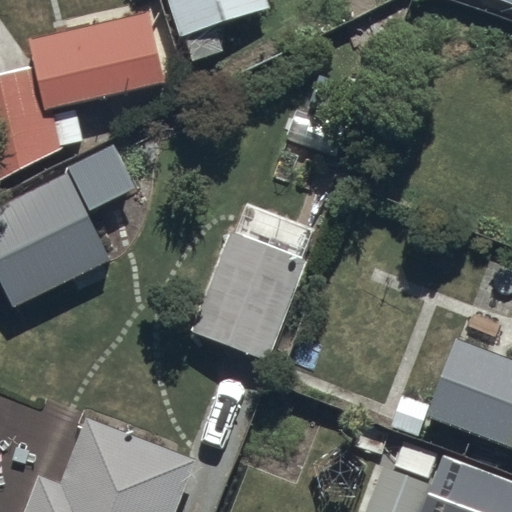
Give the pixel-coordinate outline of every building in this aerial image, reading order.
[(264,0),(168,0),(180,36),(267,8),(264,0)] [(52,112),(163,86),(150,16),(29,38),(35,72),(0,78),(0,178),(60,145),(52,112)] [(68,173),(0,207),(0,295),(9,313),(113,261),(68,173)] [(194,337),(264,364),(314,231),(244,205),(194,337)] [(424,416),(511,449),(511,359),(453,338),(424,416)] [(21,511),(176,511),(196,461),(85,417),(60,482),(37,473),(21,511)] [(363,511),(511,511),(511,484),(391,440),(363,511)]
